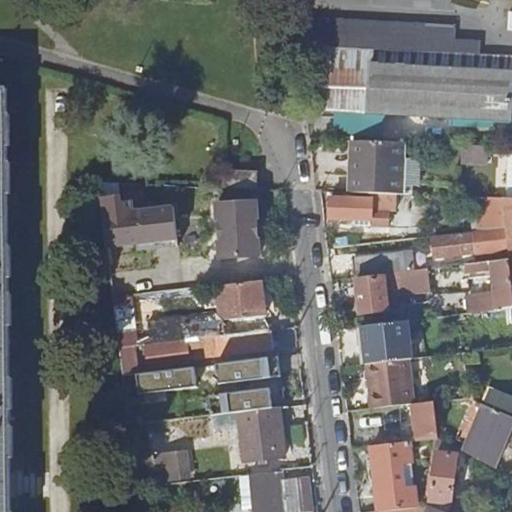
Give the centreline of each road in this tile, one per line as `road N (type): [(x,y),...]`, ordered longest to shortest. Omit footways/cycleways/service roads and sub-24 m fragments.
road 1 (residential): [(336,511),(292,170)]
road 2 (unknown): [(276,130),(511,144)]
